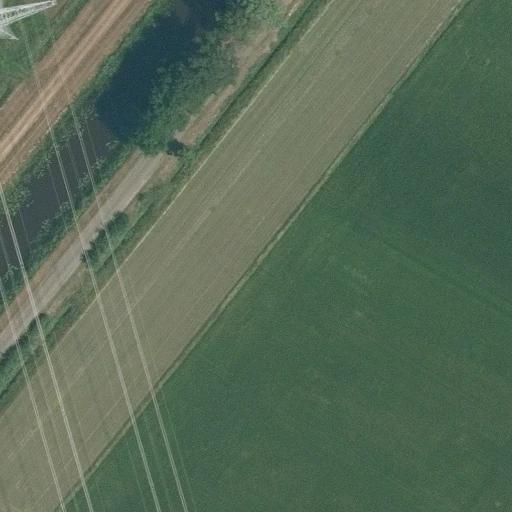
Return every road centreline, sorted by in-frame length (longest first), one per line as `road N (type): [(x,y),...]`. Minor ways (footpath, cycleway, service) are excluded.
road 1 (unclassified): [(0,346),(275,0)]
road 2 (track): [(0,152),(122,0)]
